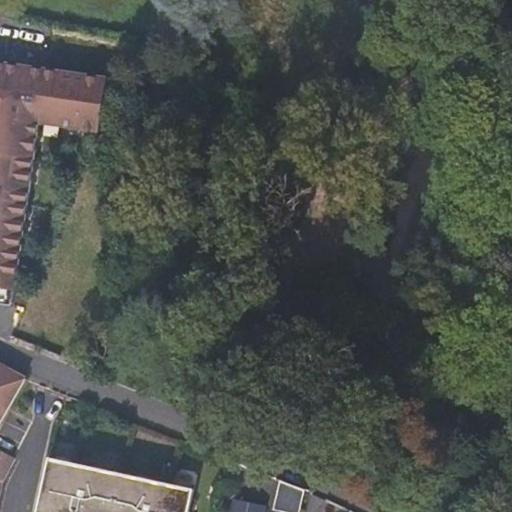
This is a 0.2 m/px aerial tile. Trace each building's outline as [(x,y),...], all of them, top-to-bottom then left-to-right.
[(0,304),(11,307),(38,122),(98,131),(105,81),(0,65),(0,304)] [(0,424),(26,380),(0,365),(0,424)] [(0,494),(3,483),(15,459),(0,451),(0,494)] [(49,458),(36,511),(189,511),(194,490),(49,458)] [(297,510),(302,486),(278,482),(274,506),(297,510)] [(264,511),(266,507),(234,500),(231,511),(264,511)]
